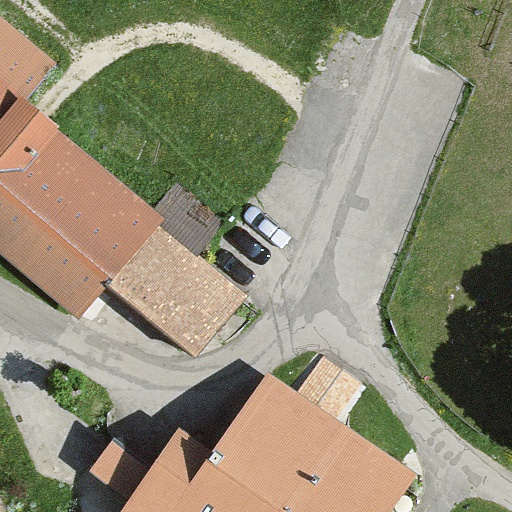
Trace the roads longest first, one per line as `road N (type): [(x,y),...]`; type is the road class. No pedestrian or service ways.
road 1 (unclassified): [(0,293),(114,357),(179,372),(223,365),(265,343),(311,281)]
road 2 (unclassified): [(311,281),(412,0)]
road 3 (unclassified): [(311,281),(432,434),(511,491)]
